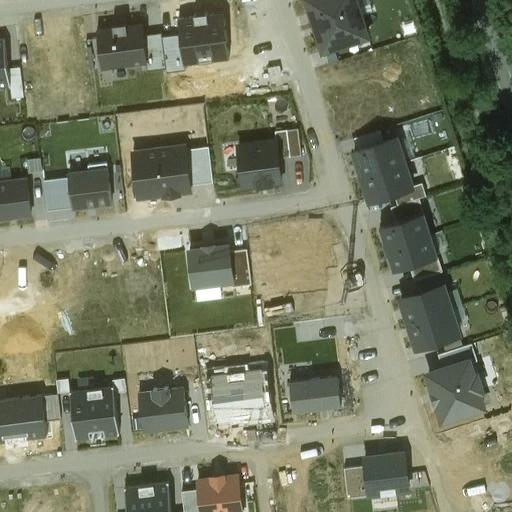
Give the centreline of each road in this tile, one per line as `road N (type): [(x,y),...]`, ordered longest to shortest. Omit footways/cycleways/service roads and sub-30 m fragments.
road 1 (residential): [(0,247),(347,201)]
road 2 (residential): [(347,201),(418,423)]
road 3 (residential): [(282,0),(347,201)]
road 4 (residential): [(259,445),(96,468)]
road 5 (residential): [(418,423),(259,445)]
